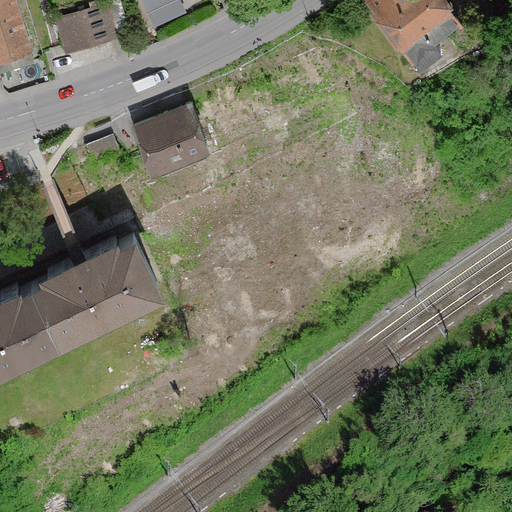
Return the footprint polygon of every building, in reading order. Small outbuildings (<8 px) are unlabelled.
[(18,0),(0,0),(0,65),(33,58),(18,0)] [(107,0),(55,16),(66,52),(118,36),(107,0)] [(184,0),(143,0),(154,25),(189,9),(184,0)] [(446,0),(380,0),(374,5),(410,51),(457,13),(446,0)] [(185,83),(133,107),(156,156),(207,133),(185,83)] [(145,242),(43,290),(70,347),(172,300),(145,242)] [(0,379),(70,347),(43,290),(0,309),(0,379)]
